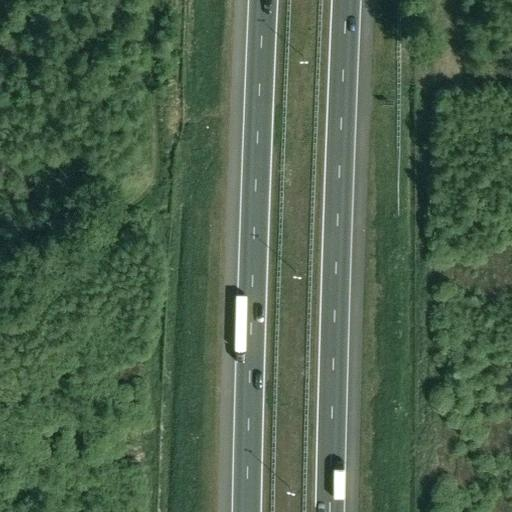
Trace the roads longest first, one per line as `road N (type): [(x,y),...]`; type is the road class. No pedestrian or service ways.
road 1 (motorway): [(262,0),(243,511)]
road 2 (motorway): [(331,511),(348,0)]
road 3 (track): [(0,300),(148,185),(150,0)]
